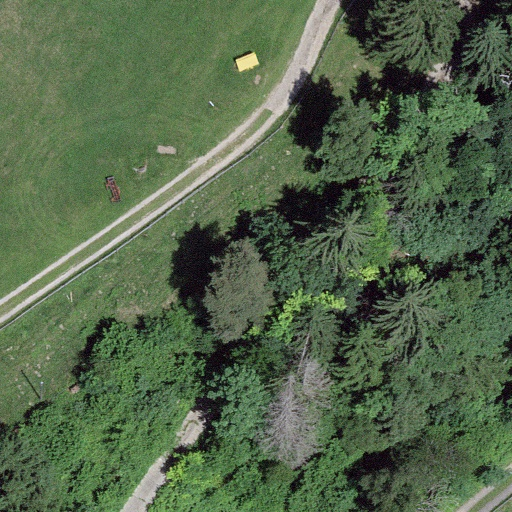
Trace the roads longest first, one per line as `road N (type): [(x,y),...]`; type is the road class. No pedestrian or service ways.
road 1 (track): [(130,511),(266,322),(414,141),(469,0)]
road 2 (track): [(333,0),(286,92),(257,127),(0,332)]
